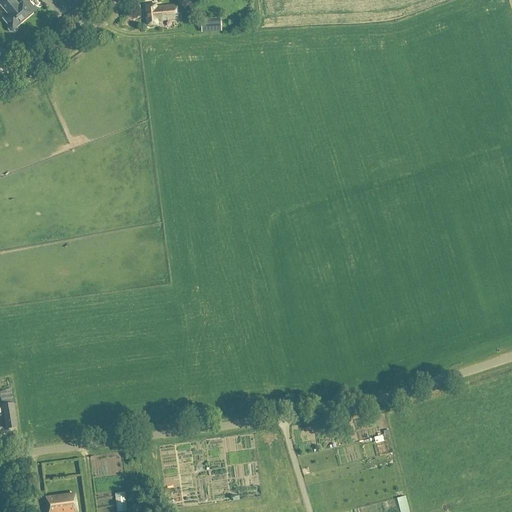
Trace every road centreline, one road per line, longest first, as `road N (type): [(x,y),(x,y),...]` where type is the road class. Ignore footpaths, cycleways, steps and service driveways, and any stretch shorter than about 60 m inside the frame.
road 1 (unclassified): [(281,418),(0,456)]
road 2 (unclassified): [(511,358),(377,402),(281,418)]
road 3 (tertiary): [(0,84),(116,0)]
